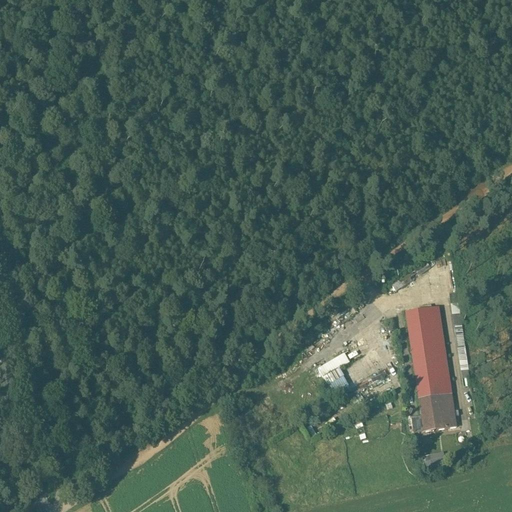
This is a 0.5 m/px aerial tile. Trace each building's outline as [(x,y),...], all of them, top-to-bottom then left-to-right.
[(456,429),(438,310),(405,315),(421,418),(411,419),(414,435),(423,433),(424,434),(456,429)] [(344,376),(340,369),(350,362),(344,353),(318,368),(328,385),(344,376)] [(386,371),(360,383),(363,389),(389,377),(386,371)] [(311,425),(307,427),(312,438),(316,436),(311,425)] [(451,469),(446,451),(429,455),(433,474),(451,469)]
